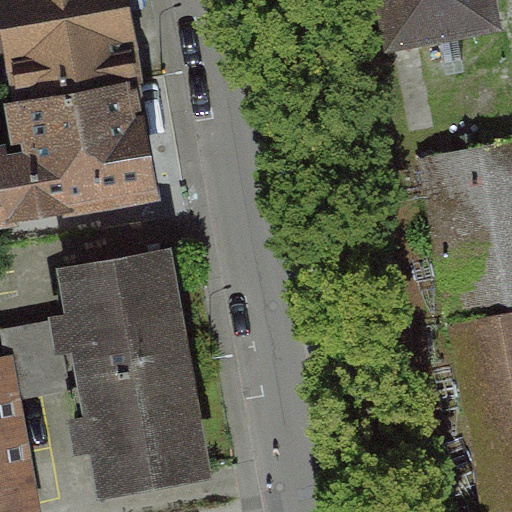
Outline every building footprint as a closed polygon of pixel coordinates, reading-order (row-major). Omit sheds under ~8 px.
[(128,40),(121,0),(5,0),(16,60),(19,59),(26,98),(21,98),(21,101),(134,81),(126,41),(128,40)] [(492,0),(387,0),(395,41),(497,23),(492,0)] [(0,218),(153,192),(134,81),(21,101),(30,153),(0,158),(0,218)] [(511,319),(511,147),(426,163),(455,329),(511,319)] [(178,318),(165,253),(66,271),(74,315),(59,318),(65,346),(80,343),(87,381),(184,363),(176,318),(178,318)] [(489,511),(511,511),(511,319),(455,329),(489,511)] [(0,511),(34,506),(8,363),(0,364),(0,511)] [(192,405),(184,363),(87,381),(93,417),(78,419),(83,448),(97,445),(105,489),(205,471),(193,405),(192,405)]
